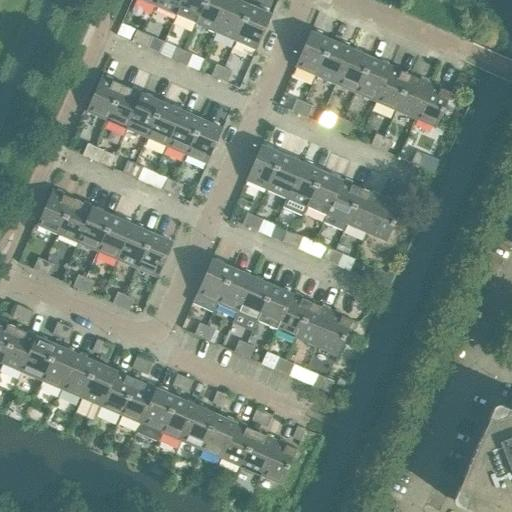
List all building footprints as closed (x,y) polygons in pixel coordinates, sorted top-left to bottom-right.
[(175,15),(182,0),(158,0),(155,7),(175,15)] [(195,24),(205,0),(182,0),(175,15),(195,24)] [(215,33),(229,0),(205,0),(195,24),(215,33)] [(235,41),(250,6),(235,0),(229,0),(215,33),(235,41)] [(256,50),(271,15),(250,6),(235,41),(256,50)] [(139,45),(144,34),(136,30),(131,42),(139,45)] [(315,76),(330,41),(310,32),(294,67),(315,76)] [(147,49),(152,37),(144,34),(139,45),(147,49)] [(335,85),(350,50),(330,41),(315,76),(335,85)] [(178,63),(183,51),(176,47),(171,59),(178,63)] [(355,93),(370,58),(350,50),(335,85),(355,93)] [(186,66),(192,54),(183,51),(178,63),(186,66)] [(375,102),(390,67),(370,58),(355,93),(375,102)] [(218,80),(223,68),(215,65),(210,76),(218,80)] [(394,110),(410,75),(390,67),(375,102),(394,110)] [(226,83),(231,71),(223,68),(218,80),(226,83)] [(414,119),(429,84),(410,75),(394,110),(414,119)] [(106,121),(121,85),(101,76),(85,111),(106,121)] [(435,128),(450,93),(429,84),(414,119),(435,128)] [(126,129),(141,94),(121,85),(106,121),(126,129)] [(146,138),(161,103),(141,94),(126,129),(146,138)] [(298,115),(303,103),(296,99),(290,111),(298,115)] [(166,146),(181,111),(161,103),(146,138),(166,146)] [(306,118),(311,106),(303,103),(298,115),(306,118)] [(185,155),(201,120),(181,111),(166,146),(185,155)] [(338,132),(343,120),(335,117),(330,128),(338,132)] [(206,164),(222,129),(201,120),(185,155),(206,164)] [(346,135),(351,124),(343,120),(338,132),(346,135)] [(377,149),(383,137),(375,134),(370,146),(377,149)] [(385,152),(391,141),(383,137),(377,149),(385,152)] [(89,159),(94,147),(87,144),(82,156),(89,159)] [(266,190),(281,155),(260,146),(245,181),(266,190)] [(97,163),(103,151),(94,147),(89,159),(97,163)] [(418,167),(423,155),(415,151),(410,163),(418,167)] [(286,198),(301,163),(281,155),(266,190),(286,198)] [(129,176),(134,165),(127,161),(122,173),(129,176)] [(305,207),(321,172),(301,163),(286,198),(305,207)] [(137,180),(142,168),(134,165),(129,176),(137,180)] [(325,215),(340,180),(321,172),(305,207),(325,215)] [(169,193),(174,182),(166,178),(161,190),(169,193)] [(345,224),(360,189),(340,180),(325,215),(345,224)] [(177,197),(182,185),(174,182),(169,193),(177,197)] [(365,233),(380,198),(360,189),(345,224),(365,233)] [(57,234),(72,199),(51,190),(36,225),(57,234)] [(386,242),(401,207),(380,198),(365,233),(386,242)] [(77,243),(92,208),(72,199),(57,234),(77,243)] [(97,252),(112,216),(92,208),(77,243),(97,252)] [(249,228),(254,217),(246,213),(241,225),(249,228)] [(116,260),(132,225),(112,216),(97,252),(116,260)] [(257,232),(262,220),(254,217),(249,228),(257,232)] [(136,269),(152,234),(132,225),(116,260),(136,269)] [(289,245),(294,234),(286,230),(281,242),(289,245)] [(157,278),(172,243),(152,234),(136,269),(157,278)] [(297,249),(302,237),(294,234),(289,245),(297,249)] [(328,263),(333,251),(326,247),(321,259),(328,263)] [(336,266),(342,254),(333,251),(328,263),(336,266)] [(40,273),(45,261),(37,258),(32,270),(40,273)] [(216,304),(232,268),(211,259),(192,303),(212,312),(216,303),(216,304)] [(48,276),(53,265),(45,261),(40,273),(48,276)] [(369,280),(374,269),(366,265),(361,277),(369,280)] [(236,312),(251,277),(232,268),(216,304),(236,312)] [(80,290),(85,278),(77,275),(72,287),(80,290)] [(256,321),(271,286),(251,277),(236,312),(256,321)] [(88,294),(93,282),(85,278),(80,290),(88,294)] [(276,329),(291,294),(271,286),(256,321),(276,329)] [(119,307),(124,296),(117,292),(112,304),(119,307)] [(295,338),(311,303),(291,294),(276,329),(295,338)] [(127,311),(132,299),(124,296),(119,307),(127,311)] [(315,347),(331,312),(311,303),(295,338),(315,347)] [(20,320),(25,309),(17,305),(12,317),(20,320)] [(28,324),(33,312),(25,309),(20,320),(28,324)] [(336,356),(352,321),(331,312),(315,347),(336,356)] [(0,362),(1,363),(16,328),(0,321),(0,362)] [(59,337),(64,326),(57,322),(51,334),(59,337)] [(201,338),(206,326),(198,323),(193,335),(201,338)] [(67,341),(72,329),(64,326),(59,337),(67,341)] [(209,342),(214,330),(206,326),(201,338),(209,342)] [(21,372),(36,337),(16,328),(1,363),(21,372)] [(41,381),(56,346),(36,337),(21,372),(41,381)] [(99,355),(104,343),(96,339),(91,351),(99,355)] [(246,344),(238,340),(233,352),(241,355),(246,344)] [(107,358),(112,346),(104,343),(99,355),(107,358)] [(249,359),(254,347),(246,344),(241,355),(249,359)] [(61,389),(76,354),(56,346),(41,381),(61,389)] [(80,398),(95,363),(76,354),(61,389),(80,398)] [(139,372),(144,360),(136,357),(131,368),(139,372)] [(280,373),(285,361),(278,357),(273,369),(280,373)] [(147,375),(152,364),(144,360),(139,372),(147,375)] [(288,376),(293,364),(285,361),(280,373),(288,376)] [(100,406),(115,371),(95,363),(80,398),(100,406)] [(120,415),(135,380),(115,371),(100,406),(120,415)] [(179,389),(184,378),(176,374),(171,386),(179,389)] [(321,390),(326,379),(318,375),(313,387),(321,390)] [(187,393),(191,383),(192,381),(184,378),(179,389),(187,393)] [(140,424),(155,389),(135,380),(120,415),(140,424)] [(161,433),(176,397),(155,389),(140,424),(161,433)] [(219,407),(224,395),(216,391),(211,403),(219,407)] [(227,410),(232,398),(224,395),(219,407),(227,410)] [(191,419),(197,407),(176,397),(161,433),(180,441),(191,419)] [(511,511),(511,410),(499,405),(498,404),(496,405),(494,405),(492,406),(491,408),(488,416),(453,497),(453,499),(453,500),(453,502),(455,504),(456,505),(473,511),(511,511)] [(200,450),(215,415),(197,407),(191,419),(180,441),(200,450)] [(258,424),(263,412),(256,409),(251,420),(258,424)] [(266,427),(271,415),(263,412),(258,424),(266,427)] [(220,458),(235,423),(215,415),(200,450),(220,458)] [(240,467),(255,432),(235,423),(220,458),(240,467)] [(299,441),(304,430),(296,426),(291,438),(299,441)] [(261,475),(276,441),(255,432),(240,467),(261,475)] [(289,465),(296,449),(276,441),(261,475),(280,484),(289,465)]
